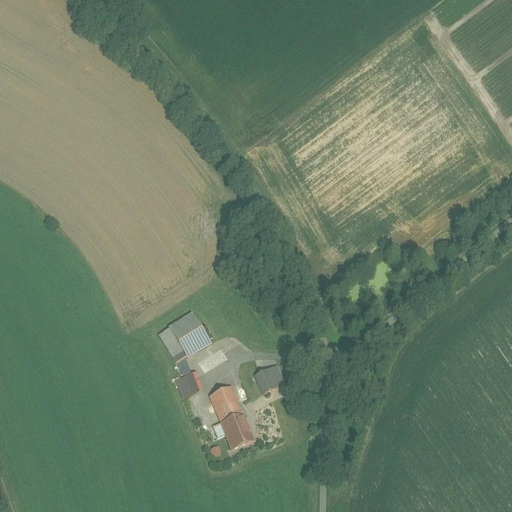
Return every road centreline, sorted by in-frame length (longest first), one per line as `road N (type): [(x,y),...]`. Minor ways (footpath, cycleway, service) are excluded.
road 1 (residential): [(334,347),(259,195),(89,0)]
road 2 (unclassified): [(334,347),(511,221)]
road 3 (residential): [(322,511),(334,347)]
